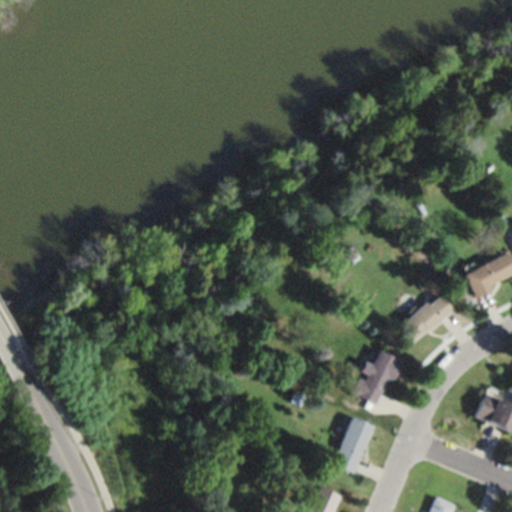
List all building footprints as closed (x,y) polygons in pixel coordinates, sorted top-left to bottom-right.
[(471,296),(511,275),(511,270),(503,253),(460,274),(471,296)] [(450,312),(436,295),(396,326),(409,343),(450,312)] [(396,360),(376,351),(370,365),(362,362),(347,394),(376,407),(396,360)] [(511,406),(480,394),(471,418),(511,433),(511,406)] [(351,473),(370,425),(348,416),(329,465),(351,473)] [(304,511),(330,511),(336,494),(313,486),(304,511)] [(447,511),(450,504),(431,496),(424,511),(447,511)]
